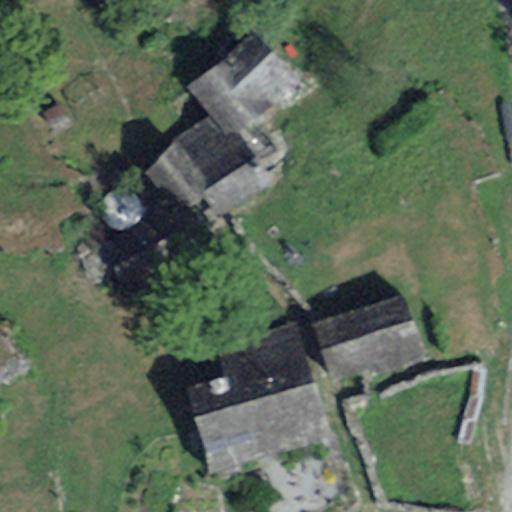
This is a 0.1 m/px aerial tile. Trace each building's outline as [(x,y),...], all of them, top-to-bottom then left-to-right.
[(251,35),(186,88),(209,117),(225,137),(235,130),(296,85),(251,35)] [(59,106),(43,114),(53,132),(68,123),(59,106)] [(259,163),(235,130),(225,137),(209,117),(143,172),(179,219),(204,200),(219,220),(273,180),(259,163)] [(161,212),(100,247),(126,293),(188,258),(161,212)] [(422,361),(420,352),(402,296),(311,324),(329,381),(371,368),(374,376),(422,361)] [(182,390),(208,475),(332,437),(306,352),(296,321),(214,346),(223,377),(182,390)]
